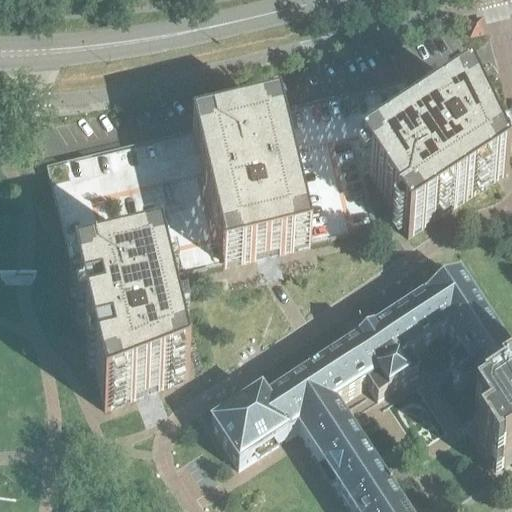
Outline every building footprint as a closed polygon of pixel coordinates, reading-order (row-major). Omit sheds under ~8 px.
[(481,24),(467,27),(471,40),(484,37),(481,24)] [(464,71),(46,167),(83,304),(156,288),(391,230),(511,179),(511,158),(472,84),(464,71)] [(178,335),(170,303),(167,291),(166,284),(160,263),(73,284),(76,294),(78,306),(80,311),(82,321),(85,333),(87,342),(92,364),(95,376),(99,392),(104,414),(112,411),(123,407),(171,389),(182,385),(189,382),(180,346),(178,335)] [(261,398),(210,431),(238,474),(253,465),(275,451),(298,435),(311,456),(314,460),(322,472),(324,475),(327,480),(335,493),(337,495),(340,500),(347,511),(401,511),(390,495),(391,494),(388,490),(387,490),(335,411),(367,390),(377,406),(387,399),(388,400),(408,386),(418,379),(408,363),(445,339),(460,360),(448,368),(455,378),(454,378),(454,379),(453,380),(452,381),(452,382),(452,383),(452,384),(452,385),(452,386),(453,387),(453,388),(454,389),(455,389),(455,390),(456,390),(456,391),(457,391),(458,391),(459,391),(460,391),(461,391),(463,390),(475,382),(490,406),(497,401),(511,391),(511,362),(459,280),(373,336),(372,337),(357,346),(356,347),(266,406),(261,398)] [(511,391),(497,401),(500,406),(496,409),(496,408),(472,424),(476,430),(478,433),(482,438),(485,443),(485,444),(486,446),(477,452),(490,473),(491,473),(495,479),(504,473),(511,468),(511,391)]
